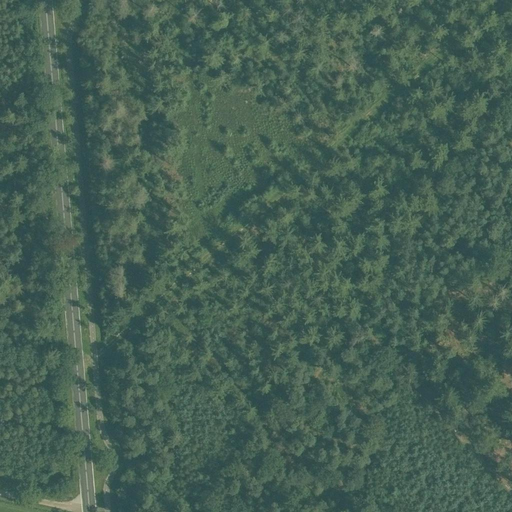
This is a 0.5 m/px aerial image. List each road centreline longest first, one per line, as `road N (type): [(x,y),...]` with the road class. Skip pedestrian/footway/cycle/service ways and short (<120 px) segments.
road 1 (track): [(503,0),(77,384)]
road 2 (primary): [(89,511),(45,0)]
road 3 (track): [(511,501),(353,329)]
